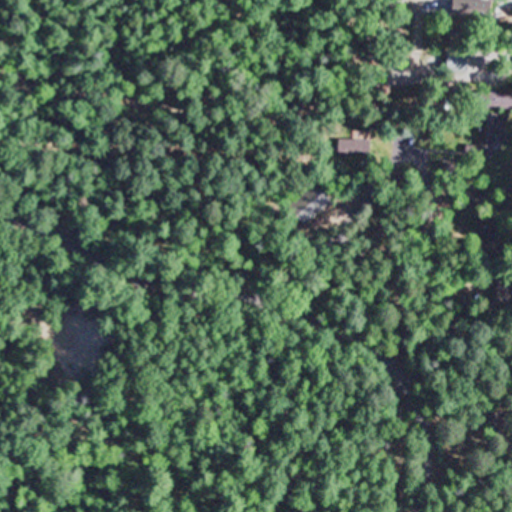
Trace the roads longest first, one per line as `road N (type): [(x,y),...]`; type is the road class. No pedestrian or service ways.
road 1 (residential): [(0,207),(158,276),(288,302),(384,351),(413,377),(425,404),(426,511)]
road 2 (residential): [(0,51),(92,97),(402,62),(482,0)]
